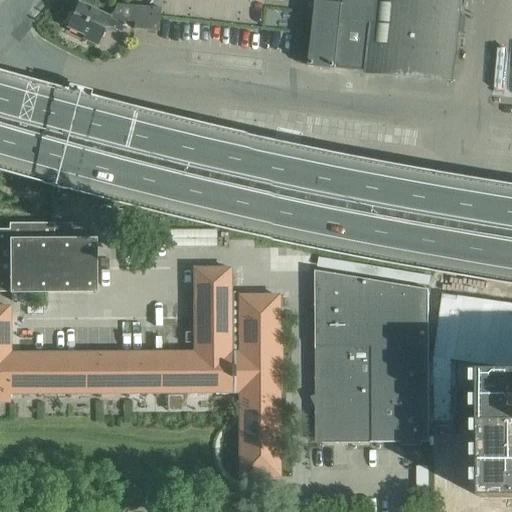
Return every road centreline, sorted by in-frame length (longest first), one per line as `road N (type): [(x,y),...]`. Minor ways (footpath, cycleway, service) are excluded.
road 1 (motorway): [(0,139),(342,226),(511,255)]
road 2 (motorway): [(511,208),(274,165),(0,95)]
road 3 (unclassified): [(0,43),(148,82),(511,121)]
road 4 (unknown): [(307,471),(307,284),(292,262),(208,248)]
road 5 (unknown): [(403,511),(395,479),(307,471)]
